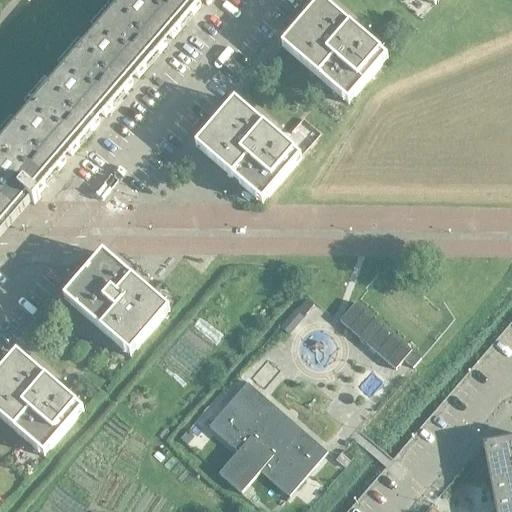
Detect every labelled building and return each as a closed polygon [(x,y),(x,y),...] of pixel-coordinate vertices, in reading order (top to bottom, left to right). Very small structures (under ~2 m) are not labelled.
[(127,0),(0,147),(0,205),(0,206),(9,197),(15,202),(20,196),(26,200),(31,204),(34,206),(37,202),(40,199),(37,197),(99,125),(206,0),(127,0)] [(387,60),(369,44),(321,2),(282,48),(348,105),(387,60)] [(301,160),(282,143),(235,102),(195,148),(262,205),(301,160)] [(0,230),(26,200),(20,196),(15,202),(9,197),(0,206),(0,205),(0,230)] [(0,239),(10,228),(19,217),(31,204),(26,200),(0,230),(0,239)] [(169,312),(151,296),(103,255),(64,300),(130,358),(169,312)] [(421,361),(356,305),(340,323),(395,371),(403,362),(413,370),(421,361)] [(83,412),(65,396),(17,355),(0,373),(0,419),(21,438),(44,458),(83,412)] [(327,455),(247,385),(209,429),(238,454),(219,476),(241,495),(260,473),(289,499),(327,455)] [(511,511),(511,440),(483,446),(495,511),(511,511)]
